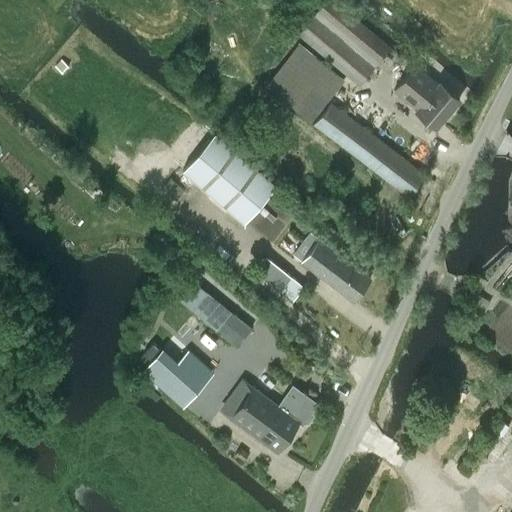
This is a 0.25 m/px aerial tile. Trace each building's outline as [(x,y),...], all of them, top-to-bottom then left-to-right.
[(324,0),(297,32),(359,84),(380,59),(390,68),(401,56),(334,0),(324,0)] [(414,64),(393,89),(416,108),(413,112),(433,127),(458,98),(440,82),(438,84),(414,64)] [(312,123),(408,196),(425,174),(329,101),(312,123)] [(274,185),(214,131),(182,167),(243,220),(274,185)] [(309,230),(292,253),(302,261),(327,280),(344,257),(320,238),(309,230)] [(290,275),(265,255),(254,269),(290,298),(299,286),(288,277),(290,275)] [(344,257),(327,280),(353,300),(370,276),(344,257)] [(251,327),(231,311),(216,329),(236,346),(251,327)] [(184,351),(156,383),(182,407),(210,375),(184,351)] [(240,378),(226,397),(238,405),(230,417),(277,450),(298,421),(286,413),(281,420),(276,416),(274,417),(265,411),(272,401),(252,386),(240,378)] [(286,413),(298,421),(301,423),(303,422),(307,421),(311,415),(310,411),(312,409),(287,392),(277,405),(272,401),(265,411),(274,417),(276,416),(281,420),(286,413)] [(239,447),(234,453),(243,459),(247,453),(239,447)]
